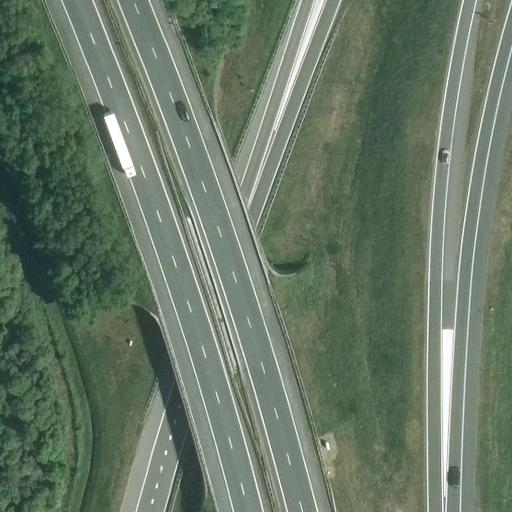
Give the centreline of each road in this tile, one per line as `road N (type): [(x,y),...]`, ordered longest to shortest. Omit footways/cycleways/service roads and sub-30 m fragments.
road 1 (motorway): [(73,0),(187,306),(245,511)]
road 2 (motorway): [(299,511),(215,220),(130,0)]
road 3 (motorway): [(442,511),(436,232),(470,0)]
road 4 (motorway): [(446,511),(467,233),(511,27)]
road 5 (motorway): [(253,214),(157,511)]
road 6 (motorway): [(333,0),(253,214)]
road 7 (motorway): [(310,0),(253,214)]
